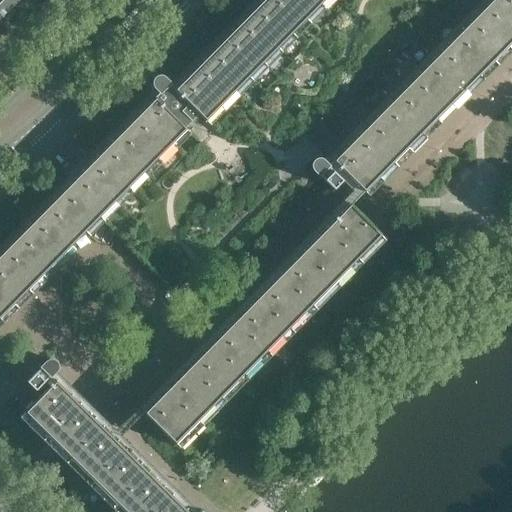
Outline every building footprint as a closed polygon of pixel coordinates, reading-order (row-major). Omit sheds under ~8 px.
[(0,0),(0,20),(19,0),(0,0)] [(511,0),(262,0),(174,90),(164,79),(162,78),(160,78),(159,78),(157,78),(155,79),(155,80),(154,82),(154,83),(154,84),(154,85),(154,86),(155,87),(160,92),(155,98),(180,122),(121,182),(96,157),(82,171),(0,254),(0,317),(99,217),(111,230),(190,307),(319,175),(333,189),(347,175),(364,192),(511,41),(511,0)] [(121,182),(180,122),(155,98),(96,157),(121,182)] [(175,442),(311,304),(379,236),(380,236),(381,235),(349,204),(348,205),(144,412),(143,413),(174,444),(175,443),(175,442)] [(199,511),(187,511),(55,382),(56,381),(50,375),(55,370),(55,369),(56,369),(56,368),(56,367),(56,366),(56,364),(56,363),(55,362),(54,361),(53,360),(51,360),(50,360),(49,360),(47,361),(46,362),(27,382),(34,389),(31,392),(30,395),(31,399),(34,402),(24,412),(25,413),(125,511),(202,511),(201,510),(199,511)]
